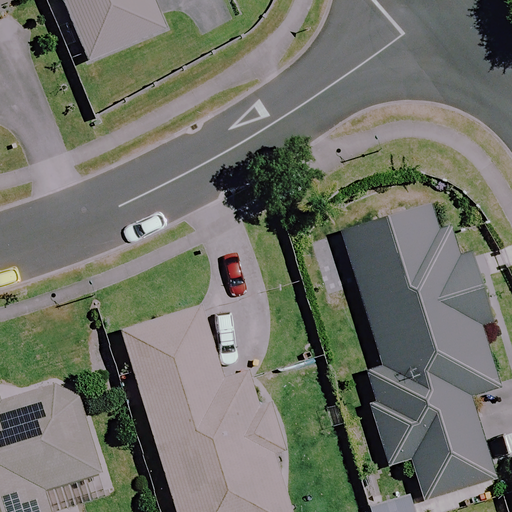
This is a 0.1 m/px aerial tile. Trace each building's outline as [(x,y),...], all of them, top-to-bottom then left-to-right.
[(0,0),(0,8),(13,3),(11,0),(0,0)] [(64,0),(91,61),(165,31),(151,0),(64,0)] [(499,482),(476,402),(502,395),(487,342),(501,338),(477,253),(462,257),(446,202),(420,209),(342,232),(383,372),(365,377),(375,411),(368,413),(386,475),(410,468),(421,505),(499,482)] [(257,409),(226,306),(124,337),(177,511),(291,511),(274,454),(288,450),(274,404),(257,409)] [(82,401),(54,388),(3,404),(1,397),(0,397),(0,511),(50,511),(45,496),(106,477),(82,401)]
